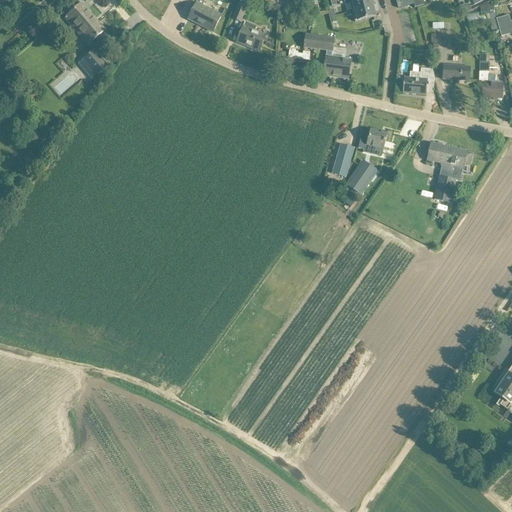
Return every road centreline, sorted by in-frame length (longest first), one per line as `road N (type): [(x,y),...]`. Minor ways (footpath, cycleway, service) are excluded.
road 1 (track): [(338,511),(251,445),(140,382),(0,345)]
road 2 (residential): [(130,0),(187,46),(239,68),(387,106)]
road 3 (track): [(361,511),(494,318)]
road 4 (residential): [(387,106),(511,132)]
